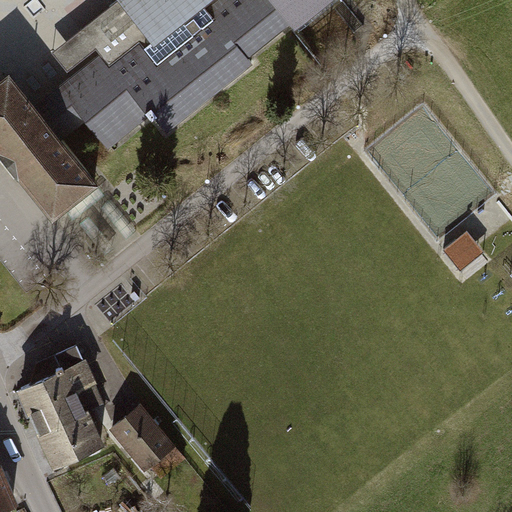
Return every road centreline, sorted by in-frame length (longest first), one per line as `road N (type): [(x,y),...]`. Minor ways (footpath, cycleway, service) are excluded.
road 1 (residential): [(0,364),(420,22)]
road 2 (residential): [(420,22),(511,154)]
